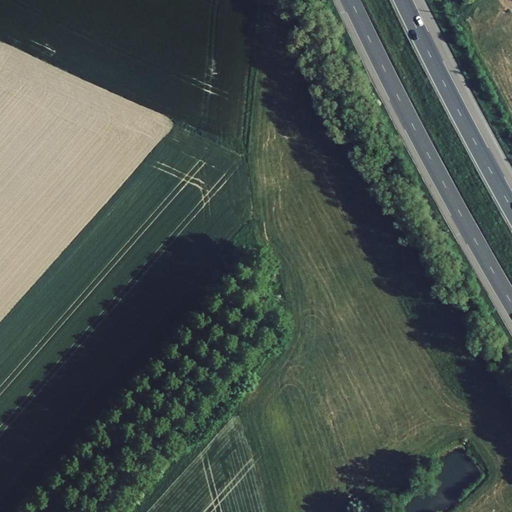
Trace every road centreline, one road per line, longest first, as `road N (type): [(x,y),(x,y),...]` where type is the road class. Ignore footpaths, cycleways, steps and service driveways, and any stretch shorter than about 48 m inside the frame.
road 1 (motorway): [(349,0),(511,305)]
road 2 (motorway): [(511,210),(402,0)]
